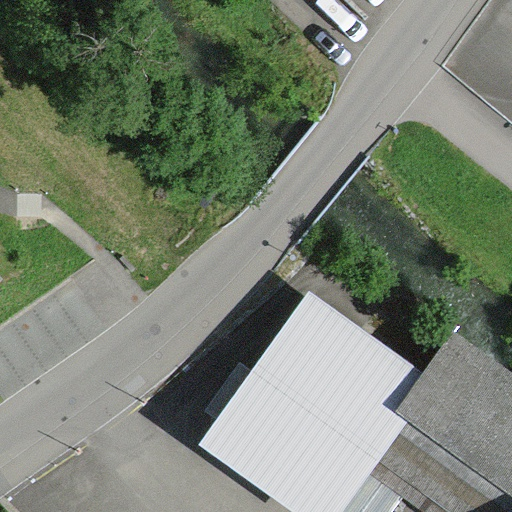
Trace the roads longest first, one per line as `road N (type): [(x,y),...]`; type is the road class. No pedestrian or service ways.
road 1 (residential): [(0,452),(85,395),(201,299),(259,230)]
road 2 (residential): [(444,0),(259,230)]
road 3 (track): [(511,155),(396,59)]
